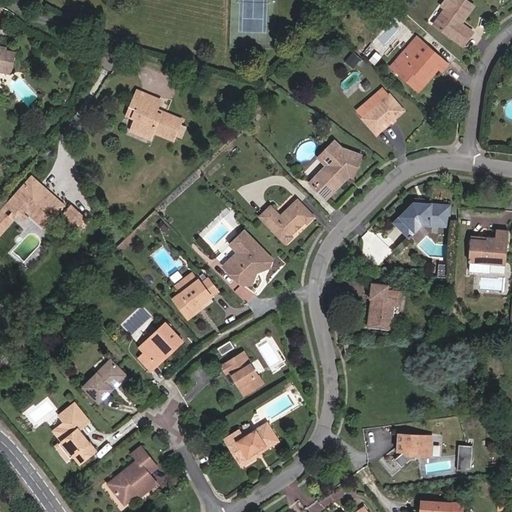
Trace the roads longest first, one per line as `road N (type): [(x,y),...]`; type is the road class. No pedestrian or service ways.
road 1 (residential): [(466,161),(403,170),(324,253),(314,289),(327,420),(305,461),(233,511)]
road 2 (residential): [(511,32),(482,70),(466,161)]
